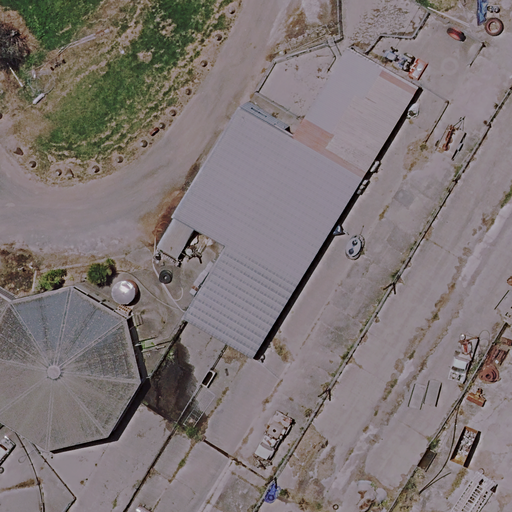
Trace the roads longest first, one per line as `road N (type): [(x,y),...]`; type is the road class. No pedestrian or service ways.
road 1 (track): [(139,511),(511,112)]
road 2 (unknown): [(281,0),(270,42),(233,114),(100,255),(69,255),(0,209)]
